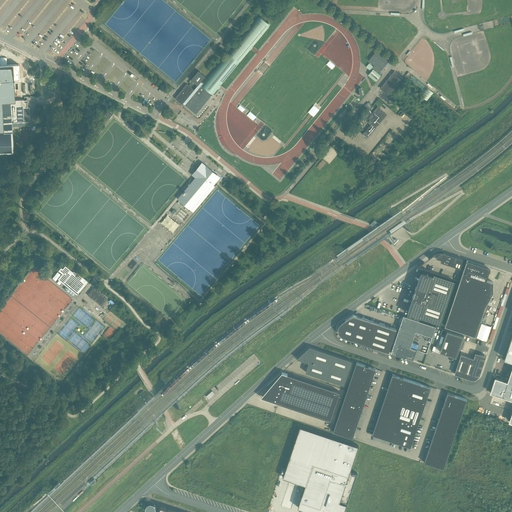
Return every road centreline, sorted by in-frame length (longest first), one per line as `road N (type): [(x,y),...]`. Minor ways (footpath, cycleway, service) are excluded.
road 1 (unclassified): [(511,298),(477,388),(319,331)]
road 2 (unclassified): [(150,483),(319,331)]
road 3 (unclassified): [(319,331),(446,237)]
